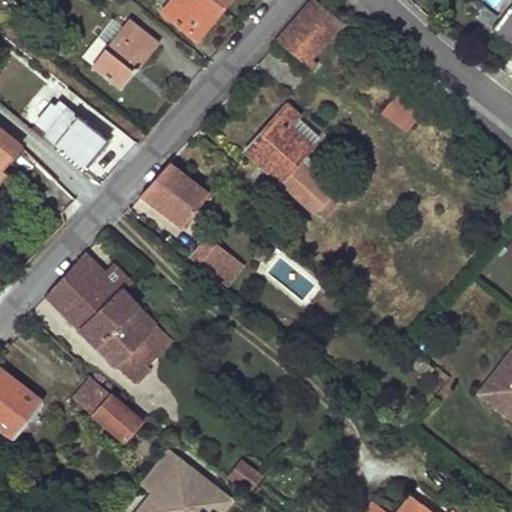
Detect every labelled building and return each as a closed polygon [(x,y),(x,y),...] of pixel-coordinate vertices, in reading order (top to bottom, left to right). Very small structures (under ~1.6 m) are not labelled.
[(173,0),(164,11),(197,39),(223,7),(214,0),(173,0)] [(279,42),(312,69),(317,63),(311,58),(329,36),(342,21),(315,0),(314,0),(279,40),(279,42)] [(511,10),(507,7),(488,32),(511,50),(511,10)] [(101,34),(112,42),(124,27),(113,18),(101,34)] [(135,69),(136,70),(157,43),(129,20),(124,27),(112,42),(93,66),(120,87),(135,69)] [(329,36),(343,47),(355,30),(342,21),(329,36)] [(82,57),(93,66),(112,42),(101,34),(82,57)] [(381,113),(406,133),(423,111),(398,92),(381,113)] [(51,104),(36,123),(47,132),(63,113),(51,104)] [(43,138),(83,171),(109,140),(68,106),(63,113),(47,132),(43,138)] [(247,151),(292,191),(306,173),(296,164),(305,154),(311,148),(288,128),(299,116),(288,106),(247,151)] [(288,128),(311,148),(321,136),(299,116),(288,128)] [(0,180),(6,173),(1,169),(20,145),(0,127),(0,180)] [(305,154),(296,164),(306,173),(315,162),(305,154)] [(141,194),(183,226),(210,193),(170,162),(141,194)] [(306,173),(332,196),(341,186),(315,162),(306,173)] [(292,191),(316,213),(331,197),(332,196),(306,173),(292,191)] [(316,213),(322,218),(336,202),(331,197),(316,213)] [(192,258),(216,277),(232,256),(208,237),(192,258)] [(46,295),(116,367),(119,365),(136,382),(148,370),(130,353),(157,326),(138,307),(139,307),(124,291),(120,288),(119,288),(104,272),(84,252),(46,295)] [(232,256),(216,277),(226,285),(243,264),(232,256)] [(120,288),(124,291),(132,283),(113,263),(104,272),(119,288),(120,288)] [(511,350),(479,393),(511,419),(511,350)] [(0,427),(14,438),(42,403),(0,369),(0,427)] [(75,398),(93,414),(110,394),(92,378),(75,398)] [(93,414),(126,442),(143,422),(110,394),(93,414)] [(221,511),(231,500),(167,450),(142,481),(155,492),(139,511),(221,511)] [(228,481),(258,485),(261,465),(232,461),(228,481)] [(415,511),(421,505),(410,496),(397,511),(415,511)] [(366,511),(385,511),(374,503),(366,511)]
